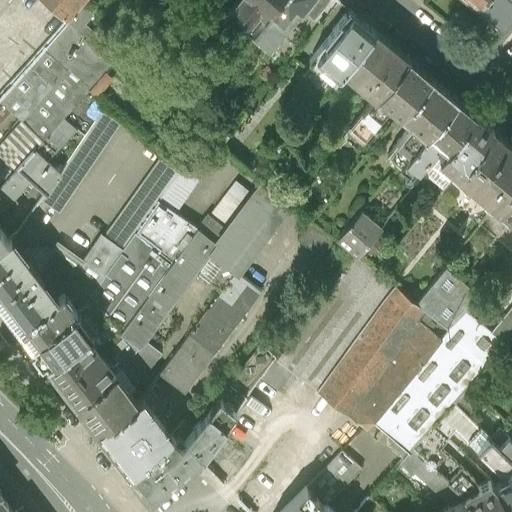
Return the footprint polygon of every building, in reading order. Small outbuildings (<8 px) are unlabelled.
[(48,0),(66,17),(79,0),(48,0)] [(93,9),(82,0),(79,0),(66,17),(88,36),(95,29),(84,19),(93,9)] [(233,0),(226,9),(250,30),(275,0),(233,0)] [(275,0),(250,30),(268,45),(300,6),(301,6),(301,5),(313,15),(325,0),(275,0)] [(511,0),(482,0),(480,2),(503,22),(511,11),(511,0)] [(342,67),(375,28),(348,7),(308,56),(312,59),(333,77),(342,67)] [(66,17),(0,93),(0,99),(20,118),(90,38),(88,36),(66,17)] [(376,95),(409,56),(375,28),(342,67),(376,95)] [(90,38),(20,118),(43,138),(87,87),(104,68),(112,59),(90,38)] [(432,76),(409,56),(376,95),(350,126),(362,137),(391,103),(402,112),(432,76)] [(310,105),(333,77),(312,59),(297,78),(297,79),(293,85),(292,90),(292,92),(292,95),(293,96),(294,98),(295,99),(296,100),(298,101),(300,102),(302,102),(304,102),(305,102),(310,105)] [(104,68),(87,87),(96,96),(113,77),(104,68)] [(426,133),(456,97),(432,76),(402,112),(401,112),(413,122),(386,154),(399,164),(400,163),(426,133)] [(456,97),(426,133),(400,163),(410,172),(435,143),(432,141),(436,137),(446,146),(474,113),(456,97)] [(58,211),(122,118),(105,103),(59,171),(45,191),(41,197),(58,211)] [(474,113),(446,146),(439,155),(458,172),(494,129),(474,113)] [(511,144),(494,129),(458,172),(496,204),(498,202),(511,185),(511,144)] [(158,201),(173,211),(219,146),(205,134),(181,168),(158,201)] [(33,147),(0,183),(0,243),(7,238),(0,227),(0,209),(30,177),(45,191),(59,171),(33,147)] [(164,154),(104,236),(122,250),(134,234),(158,201),(181,168),(164,154)] [(458,172),(439,155),(431,164),(450,181),(458,172)] [(235,181),(208,215),(228,230),(253,194),(235,181)] [(210,254),(235,274),(236,273),(237,274),(289,204),(262,182),(253,194),(228,230),(217,244),(210,254)] [(511,185),(498,202),(511,214),(511,185)] [(158,201),(134,234),(153,248),(172,263),(196,229),(173,211),(158,201)] [(315,210),(306,202),(299,211),(308,219),(315,210)] [(379,225),(361,209),(337,237),(356,252),(363,245),(373,232),(379,225)] [(208,215),(196,229),(217,244),(228,230),(208,215)] [(333,240),(310,222),(297,240),(319,258),(333,240)] [(119,333),(138,346),(145,339),(210,254),(217,244),(196,229),(172,263),(119,333)] [(383,241),(373,232),(363,245),(373,253),(383,241)] [(62,291),(77,309),(122,250),(104,236),(102,234),(83,260),(62,291)] [(99,319),(153,248),(134,234),(122,250),(77,309),(83,317),(89,313),(99,319)] [(10,236),(7,238),(0,243),(0,302),(17,326),(62,291),(83,260),(57,240),(52,246),(49,244),(24,246),(20,249),(15,243),(10,236)] [(345,256),(333,246),(322,260),(333,270),(345,256)] [(153,248),(99,319),(119,333),(172,263),(153,248)] [(291,371),(317,389),(395,286),(355,255),(276,359),(291,371)] [(444,265),(415,301),(446,324),(464,307),(467,309),(480,293),(444,265)] [(235,274),(159,374),(184,392),(261,292),(237,274),(236,273),(235,274)] [(395,286),(317,389),(363,424),(369,417),(446,324),(415,301),(396,285),(395,286)] [(77,309),(62,291),(17,326),(32,345),(77,309)] [(511,302),(490,328),(506,340),(511,333),(511,302)] [(408,449),(412,444),(431,424),(452,400),(468,382),(506,340),(490,328),(467,309),(464,307),(446,324),(369,417),(408,449)] [(77,309),(32,345),(47,363),(85,334),(92,328),(83,317),(77,309)] [(114,372),(85,334),(47,363),(76,401),(114,372)] [(114,372),(130,392),(160,352),(145,339),(138,346),(125,364),(114,372)] [(259,348),(219,397),(235,410),(259,376),(272,359),(259,348)] [(277,389),(291,371),(276,359),(274,357),(272,359),(259,376),(277,389)] [(130,392),(114,372),(76,401),(91,422),(94,425),(97,429),(135,401),(133,397),(130,392)] [(468,382),(452,400),(465,413),(483,397),(468,382)] [(142,397),(135,401),(97,429),(130,472),(156,452),(171,435),(159,418),(165,408),(149,387),(142,397)] [(180,443),(171,435),(156,452),(130,472),(149,497),(201,456),(235,410),(219,397),(192,428),(180,443)] [(511,511),(511,458),(492,439),(479,426),(465,413),(452,400),(431,424),(441,434),(451,423),(467,438),(503,473),(506,469),(511,473),(494,483),(510,511),(511,511)] [(180,443),(192,428),(183,420),(171,435),(180,443)] [(441,434),(431,424),(412,444),(450,478),(461,465),(439,444),(446,438),(441,434)] [(492,439),(511,458),(511,439),(502,430),(492,439)] [(450,478),(412,444),(408,449),(398,460),(411,471),(413,469),(451,503),(467,493),(450,478)] [(305,485),(322,503),(323,502),(359,467),(340,450),(305,485)] [(472,476),(461,465),(450,478),(467,493),(477,484),(472,476)] [(510,511),(494,483),(493,483),(488,478),(477,484),(467,493),(477,511),(510,511)] [(312,511),(322,503),(305,485),(278,511),(312,511)] [(477,511),(467,493),(451,503),(436,511),(477,511)] [(0,511),(16,511),(15,510),(12,511),(0,495),(0,511)] [(322,503),(312,511),(333,511),(323,502),(322,503)]
